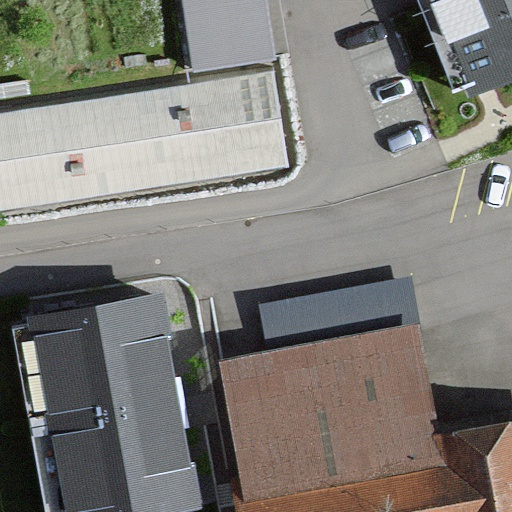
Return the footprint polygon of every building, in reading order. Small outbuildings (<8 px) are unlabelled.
[(266,0),(181,0),(193,71),(276,58),(266,0)] [(511,0),(432,0),(468,93),(511,76),(511,0)] [(270,67),(0,110),(0,211),(286,166),(270,67)] [(411,272),(261,299),(269,341),(419,315),(411,272)] [(163,285),(13,311),(47,511),(108,511),(200,496),(163,285)] [(432,385),(419,315),(269,341),(215,350),(238,479),(339,462),(329,403),(432,385)] [(339,462),(238,479),(243,511),(511,511),(511,411),(439,425),(432,385),(329,403),(339,462)]
